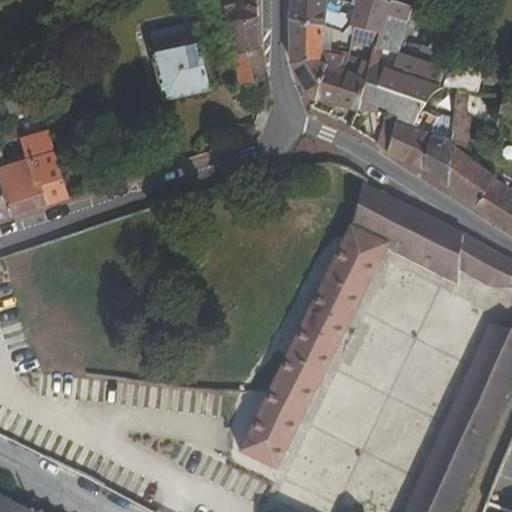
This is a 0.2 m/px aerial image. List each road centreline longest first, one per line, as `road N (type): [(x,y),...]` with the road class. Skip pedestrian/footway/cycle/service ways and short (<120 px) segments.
road 1 (residential): [(0,459),(103,511),(464,511),(511,406)]
road 2 (residential): [(0,242),(249,156),(287,129)]
road 3 (residential): [(511,248),(351,154),(287,129)]
road 4 (residential): [(287,129),(288,105),(269,45),(271,0)]
